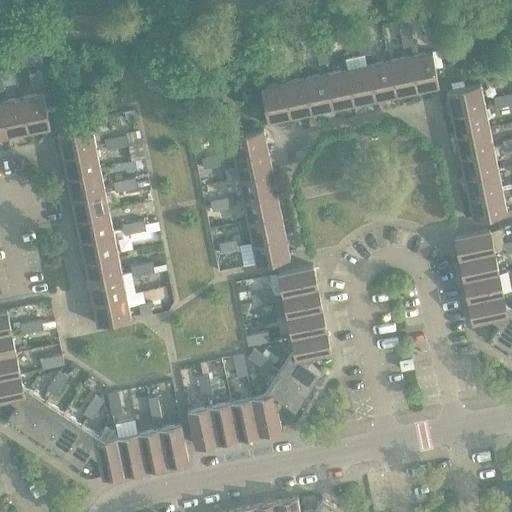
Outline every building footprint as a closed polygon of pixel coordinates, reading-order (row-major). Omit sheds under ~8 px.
[(399,27),(401,36),(410,34),(408,25),(399,27)] [(356,31),(359,44),(368,42),(366,29),(356,31)] [(403,46),(413,44),(410,34),(401,36),(403,46)] [(314,41),(316,52),(326,51),(323,39),(314,41)] [(361,55),(371,53),(368,42),(359,44),(361,55)] [(272,51),(274,62),(284,60),(282,46),(271,48),(272,51)] [(318,64),(328,62),(326,51),(316,52),(318,64)] [(409,56),(416,90),(438,86),(431,51),(409,56)] [(416,90),(409,56),(388,60),(395,94),(416,90)] [(276,73),(286,71),(284,60),(274,62),(276,73)] [(395,94),(388,60),(367,64),(374,99),(395,94)] [(374,99),(367,64),(346,69),(353,103),(374,99)] [(353,103),(346,69),(324,73),(331,107),(353,103)] [(31,84),(41,82),(39,72),(29,74),(31,84)] [(331,107),(324,73),(303,77),(310,112),(331,107)] [(310,112),(303,77),(282,82),(289,116),(310,112)] [(260,86),(267,120),(289,116),(282,82),(260,86)] [(446,90),(450,112),(484,105),(480,83),(446,90)] [(20,97),(27,131),(49,127),(42,92),(20,97)] [(506,96),(494,98),(496,108),(508,105),(506,96)] [(27,131),(20,97),(0,100),(0,107),(6,135),(27,131)] [(450,112),(455,133),(489,126),(484,105),(450,112)] [(56,132),(61,154),(95,147),(90,125),(56,132)] [(455,133),(459,154),(494,147),(489,126),(455,133)] [(233,157),(267,150),(262,128),(228,135),(233,157)] [(107,149),(127,144),(128,144),(128,139),(139,137),(138,130),(125,132),(125,135),(105,139),(107,149)] [(505,150),(511,148),(511,138),(503,140),(505,150)] [(61,154),(65,175),(99,168),(95,147),(61,154)] [(459,154),(464,175),(498,168),(494,147),(459,154)] [(237,178),(271,171),(267,150),(233,157),(237,178)] [(214,166),(225,163),(223,154),(212,156),(214,166)] [(203,167),(214,166),(212,156),(202,158),(203,167)] [(65,175),(69,196),(104,189),(99,168),(65,175)] [(464,175),(468,197),(503,189),(498,168),(464,175)] [(242,199),(276,192),(271,171),(237,178),(242,199)] [(133,178),(124,179),(126,189),(135,187),(133,178)] [(115,191),(126,189),(124,179),(113,182),(115,191)] [(108,210),(104,189),(69,196),(74,217),(108,210)] [(503,189),(468,197),(473,218),(507,211),(503,189)] [(276,192),(242,199),(246,221),(280,214),(276,192)] [(222,208),(234,205),(232,196),(220,198),(222,208)] [(222,208),(220,198),(209,200),(211,210),(222,208)] [(78,238),(112,231),(108,210),(74,217),(78,238)] [(250,242),(284,235),(280,214),(246,221),(250,242)] [(144,220),(133,222),(135,231),(146,229),(144,220)] [(124,234),(135,231),(133,222),(122,224),(124,234)] [(460,257),(494,250),(489,229),(455,236),(460,257)] [(82,259),(116,253),(112,231),(78,238),(82,259)] [(284,235),(250,242),(255,264),(289,257),(284,235)] [(231,250),(242,248),(240,238),(229,240),(231,250)] [(231,250),(229,240),(218,243),(221,253),(231,250)] [(505,253),(511,251),(511,242),(503,244),(505,253)] [(460,257),(464,278),(498,271),(494,250),(460,257)] [(87,281),(121,274),(116,253),(82,259),(87,281)] [(155,261),(141,264),(143,274),(157,271),(155,261)] [(133,276),(143,274),(141,264),(131,266),(133,276)] [(282,293),(316,286),(311,265),(277,272),(282,293)] [(464,278),(468,299),(502,292),(498,271),(464,278)] [(91,302),(125,295),(121,274),(87,281),(91,302)] [(316,286),(282,293),(286,314),(320,307),(316,286)] [(263,303),(275,301),(273,291),(262,294),(263,303)] [(499,323),(510,307),(505,304),(502,292),(468,299),(473,322),(491,318),(499,323)] [(263,303),(262,294),(252,296),(254,305),(263,303)] [(125,295),(91,302),(95,324),(130,317),(125,295)] [(141,314),(151,312),(149,302),(139,304),(141,314)] [(320,307),(286,314),(291,336),(325,328),(320,307)] [(509,349),(511,345),(511,308),(510,307),(499,323),(490,336),(509,349)] [(0,331),(10,330),(6,309),(0,309),(0,331)] [(32,331),(44,329),(42,319),(30,321),(32,331)] [(32,331),(30,321),(20,323),(22,334),(22,333),(32,331)] [(325,328),(291,336),(293,347),(291,351),(307,362),(312,355),(330,351),(325,328)] [(10,330),(0,331),(0,354),(15,351),(10,330)] [(258,343),(269,340),(267,331),(256,333),(258,343)] [(258,343),(256,333),(246,335),(247,345),(258,343)] [(257,362),(262,354),(254,349),(249,357),(257,362)] [(15,351),(0,354),(0,376),(19,372),(15,351)] [(278,370),(308,390),(320,370),(307,362),(291,351),(278,370)] [(233,355),(235,365),(244,363),(242,353),(233,355)] [(59,354),(51,356),(53,366),(61,364),(59,354)] [(266,368),(272,360),(262,354),(257,362),(266,368)] [(43,368),(53,366),(51,356),(41,358),(43,368)] [(400,360),(402,368),(413,366),(412,358),(400,360)] [(237,376),(247,374),(244,363),(235,365),(237,376)] [(59,370),(54,379),(62,385),(69,375),(60,369),(59,370)] [(308,390),(278,370),(265,390),(282,400),(295,409),(308,390)] [(19,372),(0,376),(0,399),(10,398),(17,403),(27,388),(22,385),(19,372)] [(199,376),(201,385),(210,383),(208,374),(199,376)] [(47,389),(56,394),(62,385),(54,379),(47,389)] [(420,383),(425,406),(444,402),(439,379),(420,383)] [(203,397),(212,395),(210,383),(201,385),(203,397)] [(26,428),(45,400),(27,388),(17,403),(8,416),(26,428)] [(108,392),(111,403),(120,401),(118,390),(108,392)] [(251,397),(258,431),(281,426),(277,408),(282,400),(265,390),(262,395),(251,397)] [(147,395),(150,407),(159,405),(156,393),(147,395)] [(96,395),(90,403),(98,408),(104,399),(96,395)] [(230,402),(237,435),(258,431),(251,397),(230,402)] [(45,400),(26,428),(44,440),(63,412),(45,400)] [(113,414),(123,412),(120,401),(111,403),(113,414)] [(209,406),(216,440),(237,435),(230,402),(209,406)] [(84,413),(92,418),(98,408),(90,403),(84,413)] [(150,407),(152,419),(161,417),(159,405),(150,407)] [(216,440),(209,406),(187,411),(195,445),(216,440)] [(63,412),(44,440),(62,452),(81,424),(63,412)] [(81,465),(90,452),(100,437),(81,424),(62,452),(81,465)] [(160,429),(167,462),(188,458),(181,424),(160,429)] [(167,462),(160,429),(138,433),(146,467),(167,462)] [(146,467),(138,433),(117,438),(124,471),(146,467)] [(124,471),(117,438),(106,440),(100,437),(90,452),(98,457),(102,476),(124,471)] [(275,500),(277,511),(299,511),(300,511),(297,495),(275,500)] [(314,508),(300,511),(299,511),(337,511),(340,509),(321,497),(314,508)] [(254,504),(255,511),(277,511),(275,500),(254,504)]
